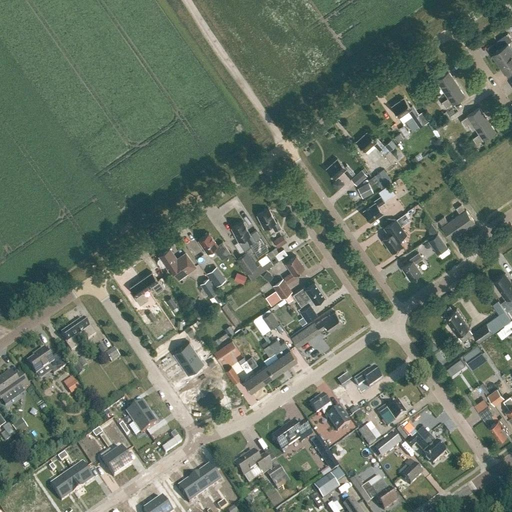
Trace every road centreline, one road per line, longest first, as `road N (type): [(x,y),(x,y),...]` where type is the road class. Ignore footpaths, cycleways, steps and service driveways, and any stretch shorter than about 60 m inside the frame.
road 1 (residential): [(202,442),(244,423),(379,330)]
road 2 (residential): [(92,280),(261,161)]
road 3 (residential): [(379,330),(261,161)]
road 4 (residential): [(287,144),(456,27)]
road 5 (residential): [(401,313),(287,144)]
road 6 (residential): [(202,442),(92,280)]
road 7 (residential): [(493,470),(397,330)]
road 8 (residential): [(401,313),(467,266),(511,213)]
road 9 (residential): [(101,511),(202,442)]
